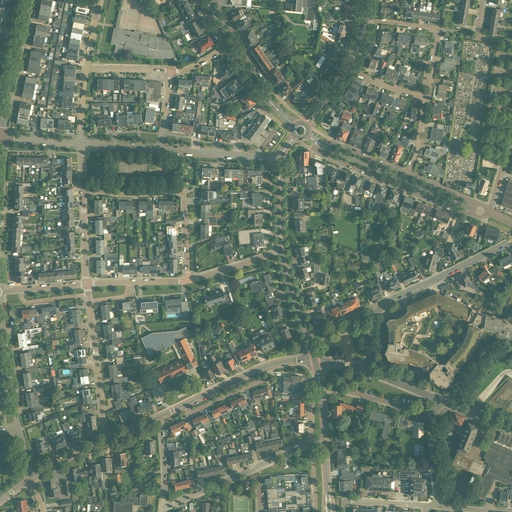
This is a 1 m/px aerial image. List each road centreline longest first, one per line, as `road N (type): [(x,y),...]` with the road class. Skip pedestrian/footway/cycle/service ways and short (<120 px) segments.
road 1 (residential): [(316,144),(320,153),(463,212),(487,213)]
road 2 (residential): [(187,280),(181,192),(82,190)]
road 3 (residential): [(325,147),(487,213)]
road 4 (residential): [(377,313),(511,240)]
road 5 (residential): [(427,97),(438,29),(364,20)]
road 6 (residential): [(107,441),(89,301)]
road 7 (residential): [(3,137),(28,0)]
road 8 (residential): [(19,430),(0,303)]
